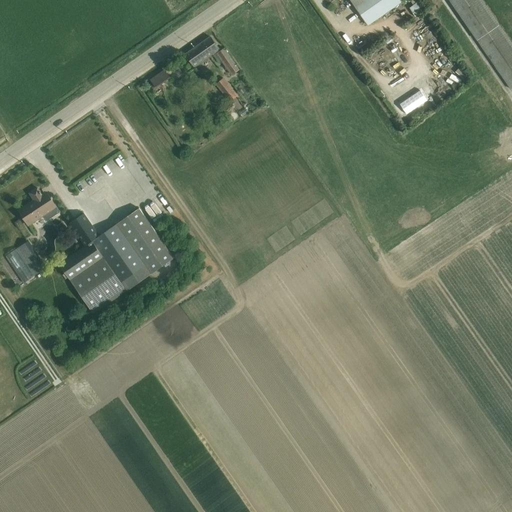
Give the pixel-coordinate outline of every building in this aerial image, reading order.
[(400,0),(350,0),(368,26),(402,2),(400,0)] [(426,0),(406,0),(409,3),(411,1),(413,5),(409,8),(415,17),(431,6),(426,0)] [(511,44),(481,0),(448,0),(510,90),(511,88),(511,44)] [(213,55),(216,53),(220,50),(211,38),(186,56),(194,68),(213,55)] [(216,54),(223,63),(232,76),(240,70),(225,48),(216,54)] [(216,53),(213,55),(220,65),(223,63),(216,54),(216,53)] [(165,70),(150,80),(156,88),(170,77),(165,70)] [(445,79),(455,83),(457,78),(447,74),(445,79)] [(383,88),(398,82),(395,75),(380,81),(383,88)] [(224,78),(216,85),(230,103),(238,96),(224,78)] [(232,104),(226,109),(228,113),(235,108),(232,104)] [(35,201),(19,211),(29,226),(43,217),(46,222),(58,213),(45,194),(43,195),(40,192),(38,189),(30,194),(35,201)] [(84,246),(59,264),(71,281),(104,257),(127,291),(174,258),(139,208),(100,236),(84,213),(69,223),(84,246)] [(29,241),(6,256),(24,283),(47,267),(29,241)] [(104,257),(71,281),(94,314),(127,291),(104,257)]
